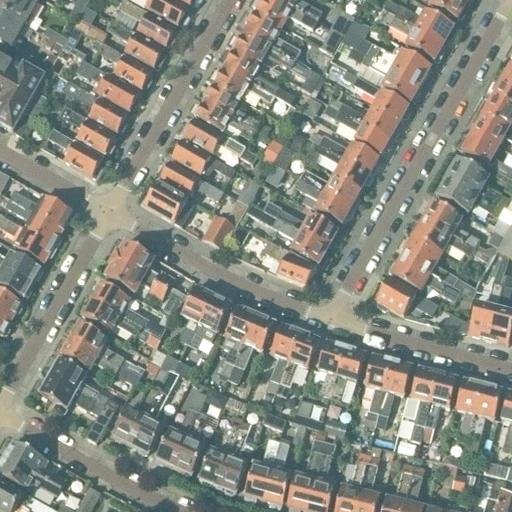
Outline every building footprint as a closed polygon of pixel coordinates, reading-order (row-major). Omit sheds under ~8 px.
[(0,0),(0,13),(28,30),(34,19),(29,17),(36,4),(28,0),(0,0)] [(144,0),(150,3),(146,11),(178,30),(180,27),(183,29),(189,20),(185,18),(188,12),(167,0),(144,0)] [(174,0),(190,9),(191,8),(194,10),(200,0),(199,0),(174,0)] [(260,1),(254,11),(257,12),(257,14),(283,28),(288,19),(313,33),(314,32),(317,25),(318,25),(274,0),(264,0),(263,3),(260,1)] [(274,0),(318,25),(323,16),(298,2),(298,0),(274,0)] [(450,0),(432,0),(428,7),(458,24),(458,23),(462,22),(465,17),(464,13),(466,9),(450,0)] [(450,0),(466,9),(470,3),(474,2),(474,0),(450,0)] [(124,4),(119,13),(142,26),(137,35),(166,51),(167,50),(170,52),(176,42),(172,40),(176,33),(124,4)] [(400,10),(394,20),(444,48),(448,41),(452,43),(457,33),(454,31),(425,14),(421,22),(400,10)] [(0,43),(10,49),(17,38),(22,40),(28,30),(0,13),(0,43)] [(383,14),(379,23),(390,29),(410,41),(405,49),(434,66),(435,65),(438,67),(443,58),(440,56),(444,48),(394,20),(383,14)] [(249,27),(245,34),(296,64),(301,54),(276,40),(281,32),(255,17),(254,18),(251,16),(246,26),(249,27)] [(113,25),(108,34),(131,47),(126,56),(154,72),(155,71),(158,73),(164,64),(160,62),(164,54),(113,25)] [(48,31),(44,39),(63,50),(67,42),(48,31)] [(238,40),(233,49),(236,51),(235,52),(261,67),(266,58),(291,72),(290,73),(305,82),(311,73),(296,64),(245,34),(241,42),(238,40)] [(103,47),(98,57),(119,69),(114,78),(142,94),(143,92),(146,94),(152,84),(149,82),(152,76),(124,59),(103,47)] [(366,59),(420,90),(431,71),(396,52),(392,59),(372,48),(366,59)] [(18,52),(13,60),(24,66),(43,77),(47,68),(29,58),(18,52)] [(227,66),(224,71),(275,101),(279,92),(255,78),(259,71),(233,56),(232,57),(229,55),(224,64),(227,66)] [(366,59),(361,67),(387,81),(381,91),(411,107),(411,106),(415,108),(421,98),(417,96),(420,90),(366,59)] [(0,105),(1,106),(0,107),(0,128),(13,136),(23,117),(41,85),(45,79),(43,77),(24,67),(20,74),(18,77),(11,73),(13,69),(0,62),(0,105)] [(84,64),(77,77),(88,83),(90,80),(103,88),(98,97),(130,115),(130,114),(133,115),(138,106),(136,104),(140,97),(112,81),(112,80),(84,64)] [(505,71),(498,82),(511,90),(511,70),(510,70),(509,73),(505,71)] [(218,74),(213,83),(216,85),(216,86),(242,101),(246,95),(270,109),(275,101),(224,71),(221,76),(218,74)] [(358,82),(354,90),(378,104),(374,111),(400,125),(403,121),(406,122),(412,112),(358,82)] [(511,90),(498,82),(492,94),(495,96),(493,100),(511,110),(511,90)] [(64,93),(74,99),(95,111),(89,121),(117,137),(118,135),(121,137),(127,128),(123,126),(128,119),(100,103),(101,102),(79,89),(79,90),(69,85),(64,93)] [(208,100),(204,106),(256,135),(260,126),(236,112),(240,105),(213,90),(213,91),(210,89),(205,99),(208,100)] [(485,105),(479,117),(511,136),(511,115),(491,103),(489,107),(485,105)] [(199,108),(194,117),(197,119),(196,120),(223,135),(226,129),(251,143),(256,135),(204,106),(202,110),(199,108)] [(344,108),(340,117),(392,147),(398,137),(395,135),(398,130),(372,115),(368,122),(344,108)] [(67,111),(61,121),(82,133),(77,142),(105,158),(106,157),(109,159),(115,149),(111,147),(115,140),(87,124),(88,124),(67,111)] [(340,117),(335,124),(358,137),(354,144),(381,159),(384,154),(387,156),(392,147),(340,117)] [(511,136),(479,117),(472,129),(475,131),(473,134),(499,148),(503,142),(511,147),(511,136)] [(188,126),(181,138),(185,140),(184,141),(213,158),(218,150),(240,163),(241,162),(246,152),(223,139),(223,140),(194,124),(192,128),(188,126)] [(92,181),(103,162),(54,134),(49,141),(70,153),(64,165),(92,181)] [(465,141),(458,153),(511,184),(511,182),(511,173),(491,162),(497,152),(472,137),(468,143),(465,141)] [(325,142),(321,149),(374,180),(380,170),(376,168),(379,163),(353,148),(349,155),(325,142)] [(177,145),(170,157),(174,159),(172,162),(208,182),(214,172),(219,176),(231,183),(235,175),(223,168),(182,145),(181,147),(177,145)] [(321,149),(316,157),(341,170),(337,176),(335,179),(361,195),(363,191),(365,187),(369,189),(374,180),(321,149)] [(447,175),(443,182),(445,184),(461,194),(463,191),(504,214),(509,205),(484,191),(489,181),(457,163),(457,164),(454,163),(450,170),(452,172),(450,176),(447,175)] [(164,170),(158,181),(161,182),(160,184),(189,201),(194,192),(218,205),(223,196),(170,166),(167,172),(164,170)] [(301,183),(301,184),(355,214),(360,204),(357,202),(361,195),(335,179),(330,189),(306,175),(301,183)] [(301,184),(296,192),(320,206),(316,214),(342,229),(346,222),(349,224),(355,214),(301,184)] [(499,222),(504,214),(463,191),(461,194),(445,184),(436,200),(468,218),(473,208),(499,222)] [(148,196),(142,209),(146,211),(174,227),(182,231),(195,208),(188,204),(158,187),(152,198),(148,196)] [(15,195),(11,204),(63,234),(67,226),(70,228),(76,218),(73,216),(43,199),(38,208),(15,195)] [(11,204),(6,212),(29,225),(24,233),(56,252),(62,242),(59,241),(63,234),(11,204)] [(426,218),(423,224),(474,254),(475,252),(477,249),(479,244),(457,232),(463,222),(433,205),(431,208),(428,207),(423,216),(426,218)] [(269,207),(265,214),(268,216),(267,218),(278,224),(328,253),(332,246),(336,247),(341,238),(338,236),(338,235),(312,220),(307,228),(283,215),(269,207)] [(0,219),(0,233),(16,242),(18,239),(20,241),(14,251),(44,267),(48,260),(51,261),(56,252),(24,233),(1,221),(0,219)] [(203,243),(202,244),(223,255),(236,231),(216,220),(203,243)] [(278,224),(273,233),(297,246),(292,255),(319,270),(319,269),(322,271),(328,261),(325,259),(328,253),(278,224)] [(416,229),(410,238),(414,240),(412,243),(441,260),(447,250),(469,262),(474,254),(423,224),(419,230),(416,229)] [(511,228),(497,255),(511,263),(511,228)] [(405,254),(401,262),(460,296),(461,295),(474,303),(476,294),(458,284),(435,271),(441,260),(412,243),(410,245),(407,244),(402,253),(405,254)] [(121,248),(113,262),(168,294),(171,288),(174,283),(160,275),(159,278),(149,272),(154,262),(125,246),(124,247),(121,248)] [(269,246),(264,256),(283,268),(278,279),(310,294),(315,284),(311,283),(317,273),(269,246)] [(0,268),(33,287),(35,282),(38,284),(44,274),(41,273),(41,272),(12,255),(8,263),(0,258),(0,268)] [(113,262),(105,276),(106,279),(106,281),(135,297),(141,287),(151,292),(149,296),(162,303),(167,296),(168,294),(113,262)] [(395,266),(389,275),(393,276),(391,279),(420,296),(426,286),(441,295),(440,299),(454,307),(460,296),(401,262),(398,267),(395,266)] [(0,268),(0,288),(24,302),(25,301),(28,303),(33,293),(30,291),(33,287),(0,268)] [(389,283),(376,306),(378,307),(378,311),(385,315),(389,313),(405,322),(412,310),(432,321),(437,311),(389,283)] [(96,297),(92,304),(141,331),(146,323),(125,311),(130,303),(102,287),(101,288),(97,288),(94,293),(96,297)] [(469,339),(488,344),(503,289),(495,287),(489,310),(477,307),(469,339)] [(190,323),(180,344),(189,348),(214,299),(206,295),(208,292),(199,288),(198,291),(196,290),(182,319),(190,323)] [(488,344),(508,350),(511,336),(511,315),(507,315),(511,294),(511,291),(503,289),(488,344)] [(0,316),(12,323),(16,317),(20,317),(23,311),(21,307),(22,306),(0,293),(0,316)] [(214,299),(189,348),(198,353),(203,343),(211,347),(216,336),(217,337),(232,308),(230,307),(232,304),(223,299),(221,303),(214,299)] [(84,310),(81,316),(84,319),(83,321),(110,336),(115,328),(136,340),(141,332),(141,331),(92,304),(88,311),(84,310)] [(227,339),(221,352),(229,355),(224,365),(226,366),(233,370),(234,370),(243,347),(257,319),(250,315),(251,312),(242,308),(241,312),(239,311),(225,339),(227,339)] [(0,339),(2,341),(3,340),(7,340),(10,334),(8,330),(12,323),(0,316),(0,339)] [(243,347),(234,370),(243,374),(245,374),(253,352),(261,356),(275,326),(274,326),(275,322),(266,318),(265,322),(257,319),(243,347)] [(73,337),(71,342),(140,382),(145,373),(123,362),(102,350),(107,342),(79,327),(78,328),(74,328),(71,333),(73,337)] [(280,361),(271,385),(281,388),(302,332),(292,328),(290,331),(289,331),(283,329),(271,358),(280,361)] [(302,332),(281,388),(290,392),(291,392),(299,370),(308,374),(319,343),(313,340),(313,339),(312,336),(302,332)] [(63,348),(60,353),(62,357),(61,359),(89,374),(93,366),(115,378),(135,390),(140,382),(71,342),(67,348),(63,348)] [(321,387),(317,398),(321,400),(320,401),(330,404),(347,348),(337,344),(334,347),(334,348),(327,345),(318,374),(328,377),(324,388),(321,387)] [(347,348),(330,404),(339,406),(346,384),(356,387),(366,357),(358,355),(359,354),(358,351),(347,348)] [(161,372),(170,375),(174,377),(180,365),(169,358),(161,372)] [(373,359),(365,390),(374,392),(368,417),(378,419),(394,361),(383,358),(381,360),(380,361),(373,359)] [(394,361),(378,419),(387,422),(394,399),(404,401),(412,370),(405,368),(405,367),(404,363),(394,361)] [(53,372),(49,380),(105,411),(109,402),(82,387),(87,378),(59,362),(58,363),(54,363),(51,368),(53,372)] [(180,365),(174,377),(179,379),(186,382),(192,371),(180,365)] [(411,403),(407,421),(415,423),(410,444),(420,447),(421,443),(440,373),(429,370),(427,373),(419,371),(411,403)] [(129,410),(114,438),(114,439),(114,440),(115,443),(120,446),(123,445),(124,444),(131,448),(170,375),(161,372),(138,415),(129,410)] [(440,373),(421,443),(430,446),(440,410),(450,412),(458,382),(451,380),(451,379),(450,376),(440,373)] [(170,375),(131,448),(138,451),(137,453),(139,456),(143,458),(147,458),(147,456),(148,457),(163,428),(155,424),(179,379),(174,377),(170,375)] [(41,387),(38,392),(40,396),(39,397),(56,407),(54,411),(65,418),(73,403),(99,418),(86,442),(97,448),(115,416),(105,411),(49,380),(45,387),(41,387)] [(464,383),(456,414),(465,417),(459,439),(469,442),(485,384),(475,382),(472,384),(472,385),(464,383)] [(485,384),(469,442),(480,445),(486,422),(495,425),(503,393),(496,391),(495,387),(485,384)] [(511,395),(509,395),(501,426),(510,429),(504,452),(511,453),(511,395)] [(170,434),(156,462),(157,463),(157,464),(158,467),(163,469),(166,469),(167,467),(175,471),(199,417),(190,413),(178,438),(170,434)] [(199,417),(175,471),(182,474),(181,475),(183,478),(187,480),(191,480),(191,478),(192,479),(205,450),(196,446),(207,421),(199,417)] [(267,418),(263,429),(283,436),(287,425),(267,418)] [(299,428),(293,447),(301,449),(306,431),(306,430),(299,428)] [(211,453),(199,483),(200,483),(200,484),(202,487),(206,489),(210,488),(210,487),(217,489),(238,435),(229,432),(228,432),(219,456),(211,453)] [(238,435),(217,489),(225,492),(225,494),(227,497),(231,499),(235,498),(235,496),(236,497),(248,466),(238,463),(247,439),(238,435)] [(14,445),(5,460),(61,492),(65,484),(43,472),(47,465),(25,452),(24,448),(17,444),(14,445)] [(254,468),(245,499),(246,499),(245,503),(255,506),(256,502),(264,504),(279,447),(270,444),(262,470),(254,468)] [(295,479),(287,511),(291,511),(290,511),(307,511),(324,446),(315,444),(312,456),(310,455),(304,481),(295,479)] [(324,446),(307,511),(329,511),(335,489),(324,486),(330,461),(333,462),(336,449),(324,446)] [(279,447),(264,504),(271,506),(270,510),(277,511),(280,511),(281,509),(283,509),(291,479),(281,475),(288,450),(279,447)] [(342,491),(336,511),(356,511),(369,461),(359,458),(350,493),(342,491)] [(0,464),(0,479),(29,496),(35,487),(56,500),(61,492),(5,460),(1,465),(0,464)] [(369,461),(356,511),(376,511),(380,500),(370,498),(379,463),(369,461)] [(386,502),(383,511),(402,511),(413,472),(403,469),(395,504),(386,502)] [(413,472),(402,511),(424,511),(414,509),(423,474),(413,472)] [(456,479),(453,493),(463,495),(466,481),(456,479)] [(0,483),(0,511),(15,511),(19,506),(26,511),(31,501),(24,497),(0,483)] [(91,511),(100,497),(90,491),(78,511),(91,511)] [(498,507),(497,511),(507,511),(508,509),(511,495),(503,493),(499,507),(498,507)] [(50,511),(31,501),(26,511),(28,511),(50,511)]
